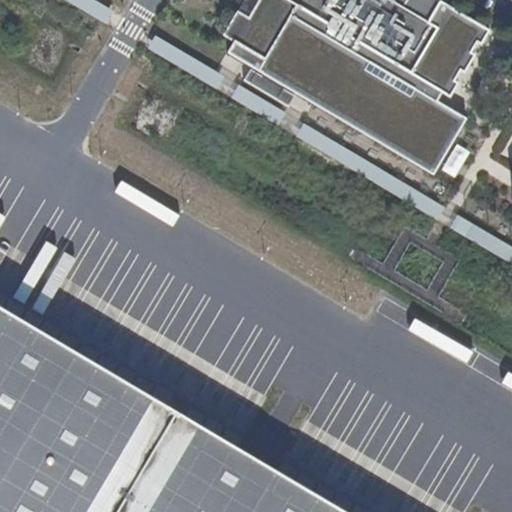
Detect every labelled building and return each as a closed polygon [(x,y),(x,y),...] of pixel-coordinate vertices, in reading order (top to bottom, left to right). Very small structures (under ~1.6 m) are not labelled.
[(87,0),(63,0),(104,24),(110,13),(87,0)] [(293,94),(431,175),(464,118),(434,100),(439,93),(447,98),(456,83),(452,80),(457,71),(461,74),(472,55),(468,52),(474,43),(478,45),(487,31),(436,1),(424,22),(399,7),(402,0),(255,0),(245,18),(235,11),(220,36),(231,42),(224,53),(249,68),(241,81),(285,107),(293,94)] [(436,1),(434,0),(402,0),(399,7),(424,22),(436,1)] [(511,250),(152,39),(146,48),(511,263),(511,250)] [(339,511),(0,312),(0,511),(339,511)]
